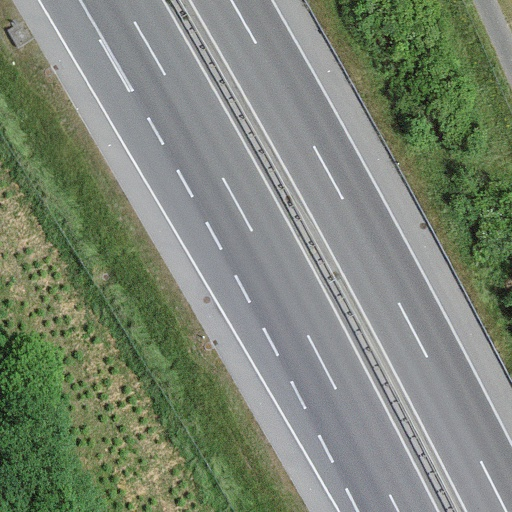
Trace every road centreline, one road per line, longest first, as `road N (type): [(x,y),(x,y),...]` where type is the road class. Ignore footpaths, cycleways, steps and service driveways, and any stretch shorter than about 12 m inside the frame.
road 1 (motorway): [(121,0),(398,511)]
road 2 (motorway): [(505,511),(231,0)]
